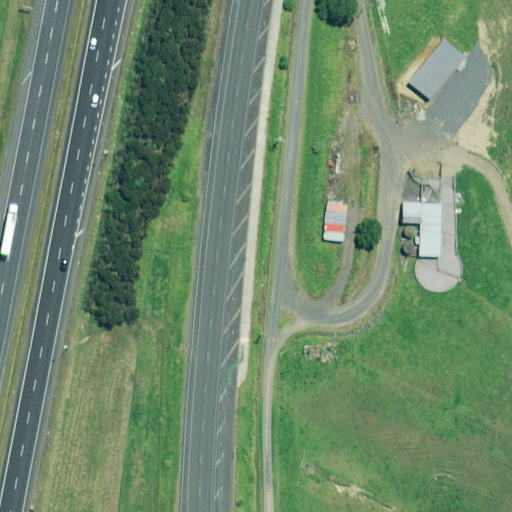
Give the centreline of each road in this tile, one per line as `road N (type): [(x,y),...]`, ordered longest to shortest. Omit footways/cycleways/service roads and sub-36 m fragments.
road 1 (motorway): [(119,0),(18,511)]
road 2 (secondary): [(252,0),(206,375),(199,511)]
road 3 (motorway): [(0,332),(62,0)]
